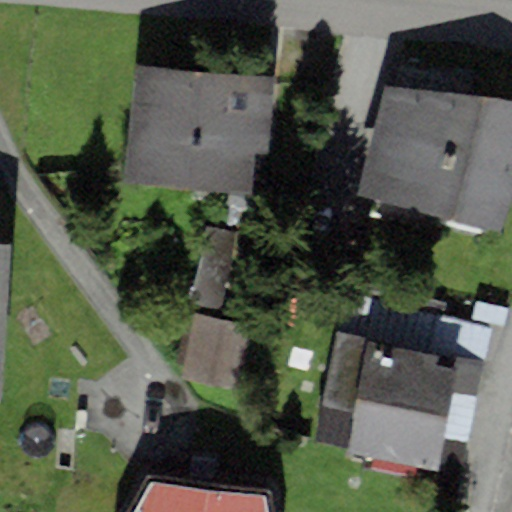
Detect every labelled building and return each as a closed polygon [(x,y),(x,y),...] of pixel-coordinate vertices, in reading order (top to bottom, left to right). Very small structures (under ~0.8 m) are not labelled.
[(261,75),(134,65),(125,186),(252,196),(255,153),(268,154),(274,76),(261,75)] [(357,196),(500,235),(511,199),(511,105),(387,88),(357,196)] [(0,401),(1,402),(16,157),(0,156),(0,401)] [(188,303),(220,311),(240,237),(208,229),(188,303)] [(253,392),(263,326),(193,316),(183,381),(253,392)] [(484,364),(337,331),(319,409),(354,417),(345,457),(435,477),(444,437),(467,442),(484,364)] [(267,511),(265,496),(150,484),(132,511),(267,511)]
